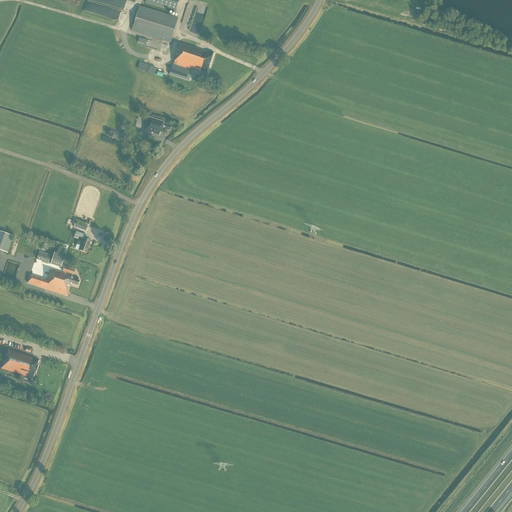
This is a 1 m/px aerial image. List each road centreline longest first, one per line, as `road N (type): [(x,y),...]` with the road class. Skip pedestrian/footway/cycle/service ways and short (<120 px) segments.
road 1 (tertiary): [(16,511),(143,196),(177,149),(286,48),(319,0)]
road 2 (track): [(263,72),(176,36),(171,50),(139,56),(125,31),(17,0)]
